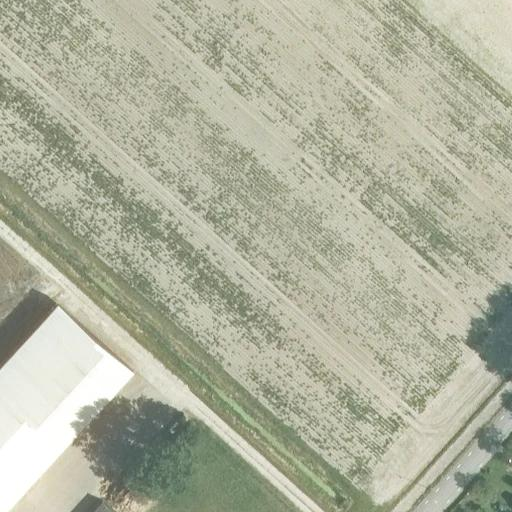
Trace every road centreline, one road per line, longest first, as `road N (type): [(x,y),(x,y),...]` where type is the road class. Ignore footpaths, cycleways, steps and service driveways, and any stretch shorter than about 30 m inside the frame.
road 1 (track): [(0,232),(166,382)]
road 2 (tertiary): [(428,511),(511,418)]
